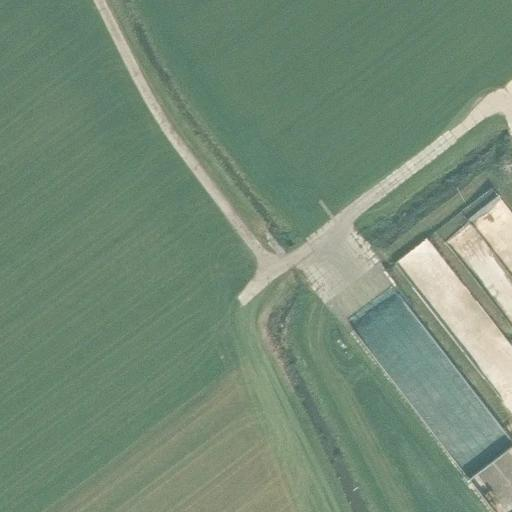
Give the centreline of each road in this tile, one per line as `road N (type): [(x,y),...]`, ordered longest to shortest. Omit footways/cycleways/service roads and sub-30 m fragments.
road 1 (track): [(511,99),(231,314)]
road 2 (track): [(272,283),(150,117),(93,0)]
